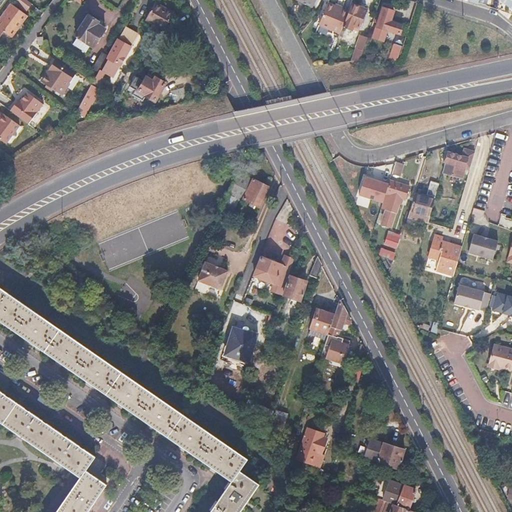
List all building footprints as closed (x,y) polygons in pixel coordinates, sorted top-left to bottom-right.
[(15,0),(13,4),(11,3),(0,18),(0,35),(3,31),(12,37),(28,15),(19,8),(22,4),(28,9),(33,3),(28,0),(15,0)] [(175,13),(155,3),(146,20),(165,31),(175,13)] [(348,12),(341,9),(342,7),(335,4),(334,6),(331,5),(327,3),(319,24),(340,32),(343,25),(348,12)] [(351,3),(348,12),(343,25),(352,28),(354,24),(359,26),(366,9),(359,6),(351,3)] [(390,8),(385,6),(377,26),(401,35),(405,24),(392,19),(395,10),(390,8)] [(100,18),(90,13),(77,34),(96,45),(107,25),(99,20),(100,18)] [(126,26),(124,29),(136,35),(137,33),(126,26)] [(136,35),(124,29),(101,71),(99,70),(93,83),(76,114),(84,118),(99,91),(96,90),(105,74),(111,77),(119,64),(120,65),(136,35)] [(367,38),(360,35),(352,60),(360,59),(363,50),(367,38)] [(402,47),(395,44),(390,59),(397,61),(402,47)] [(103,54),(102,53),(96,63),(98,64),(96,67),(100,69),(112,48),(107,46),(103,54)] [(50,67),(52,68),(42,82),(61,95),(77,72),(56,57),(53,62),(50,67)] [(124,85),(130,88),(127,94),(138,100),(141,95),(151,100),(162,81),(152,75),(149,79),(142,75),(140,79),(131,74),(124,85)] [(20,102),(18,100),(10,111),(28,125),(43,105),(26,93),(20,102)] [(19,126),(4,115),(0,120),(0,139),(6,144),(19,126)] [(464,148),(462,155),(446,150),(442,162),(444,163),(442,170),(457,174),(462,176),(465,166),(470,168),(475,151),(464,148)] [(264,195),(269,186),(241,171),(238,172),(219,211),(230,217),(240,197),(259,207),(265,196),(264,195)] [(411,179),(392,173),(388,184),(408,191),(411,179)] [(408,191),(388,184),(380,207),(386,209),(381,224),(391,227),(397,209),(403,191),(407,192),(408,191)] [(424,196),(414,193),(409,209),(428,216),(433,199),(424,196)] [(379,229),(374,227),(369,240),(377,254),(381,252),(376,241),(379,229)] [(450,240),(449,243),(445,241),(440,240),(442,235),(435,232),(428,254),(438,257),(435,267),(453,272),(461,244),(450,240)] [(393,236),(388,234),(385,242),(397,246),(400,234),(394,233),(393,236)] [(484,239),(471,235),(466,253),(491,260),(496,242),(484,239)] [(261,257),(254,276),(274,284),(271,291),(282,295),(283,293),(294,260),(284,256),(281,265),(261,257)] [(322,264),(318,256),(312,275),(318,277),(322,264)] [(228,272),(206,263),(198,282),(220,290),(228,272)] [(306,281),(290,275),(284,294),(300,300),(306,281)] [(489,293),(457,284),(453,302),(484,312),(489,293)] [(238,511),(246,501),(258,484),(238,471),(246,459),(0,290),(0,323),(231,482),(210,511),(238,511)] [(511,297),(496,293),(491,310),(509,315),(508,315),(511,316),(511,297)] [(339,298),(334,314),(328,334),(324,344),(334,348),(340,328),(341,329),(343,323),(349,325),(350,319),(339,298)] [(334,314),(318,308),(311,328),(328,334),(334,314)] [(258,334),(231,325),(220,355),(248,364),(258,334)] [(511,350),(492,345),(485,368),(496,371),(496,368),(508,372),(509,370),(511,371),(511,350)] [(363,363),(355,360),(351,372),(354,373),(351,382),(356,384),(363,363)] [(0,423),(79,478),(55,511),(87,511),(89,510),(110,479),(88,464),(93,457),(0,391),(0,423)] [(320,454),(326,439),(322,438),(323,434),(308,429),(297,458),(312,464),(316,452),(320,454)] [(404,447),(370,436),(364,454),(398,465),(404,447)] [(415,490),(389,480),(382,499),(408,509),(415,490)] [(379,498),(375,510),(380,511),(414,511),(415,511),(408,509),(382,499),(379,498)]
